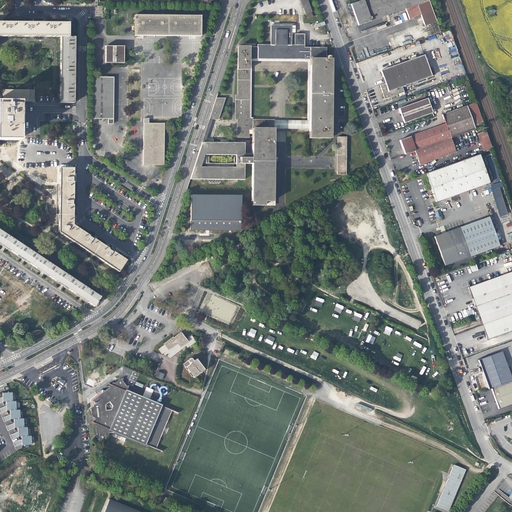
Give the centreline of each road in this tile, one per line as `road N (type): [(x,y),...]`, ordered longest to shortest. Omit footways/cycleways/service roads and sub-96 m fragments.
road 1 (residential): [(323,0),(482,441),(505,466)]
road 2 (residential): [(150,266),(238,0)]
road 3 (residential): [(226,0),(162,205)]
road 4 (residential): [(82,109),(83,20),(74,10),(37,8)]
road 5 (residential): [(83,153),(83,221),(141,260)]
